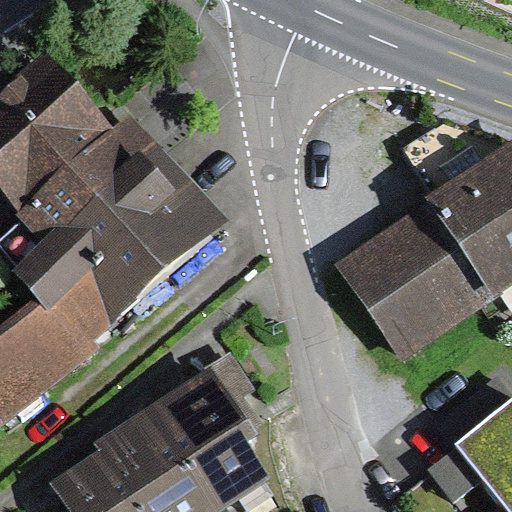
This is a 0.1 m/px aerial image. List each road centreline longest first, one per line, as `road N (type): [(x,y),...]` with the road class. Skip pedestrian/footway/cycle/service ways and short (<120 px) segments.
road 1 (residential): [(305,6),(276,89),(273,169),(356,511)]
road 2 (tertiary): [(305,6),(511,92)]
